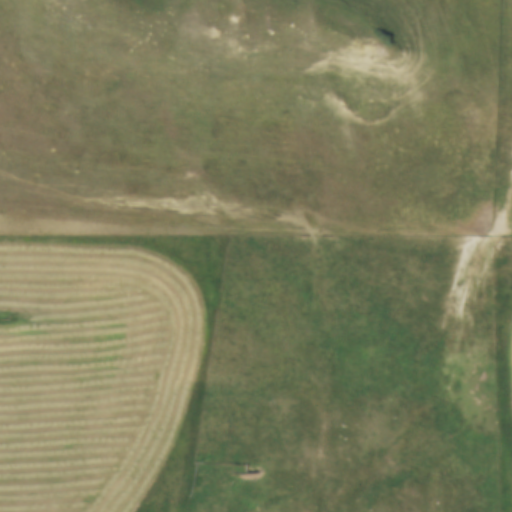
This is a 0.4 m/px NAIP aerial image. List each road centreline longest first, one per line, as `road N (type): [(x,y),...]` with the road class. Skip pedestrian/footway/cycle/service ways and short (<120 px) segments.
road 1 (track): [(505,240),(314,233),(239,174),(0,131)]
road 2 (track): [(447,511),(455,383),(499,270),(511,206)]
road 3 (track): [(455,383),(361,485),(314,511)]
